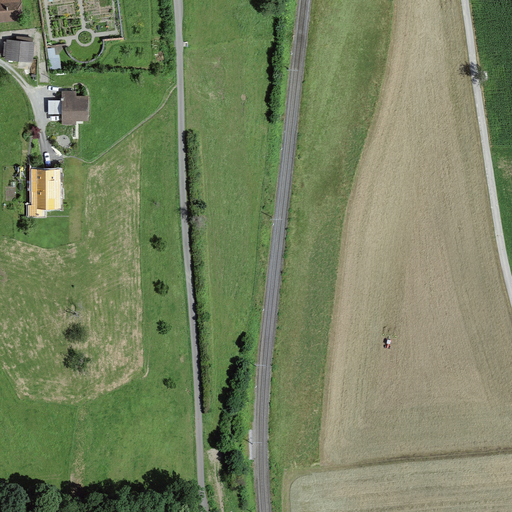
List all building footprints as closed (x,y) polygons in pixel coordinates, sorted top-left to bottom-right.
[(19,0),(0,0),(0,20),(21,19),(19,0)] [(33,48),(8,44),(4,64),(30,68),(33,48)] [(51,67),(61,67),(60,50),(50,50),(51,67)] [(86,91),(57,92),(59,124),(88,123),(86,91)] [(58,171),(30,171),(30,210),(58,210),(58,171)]
